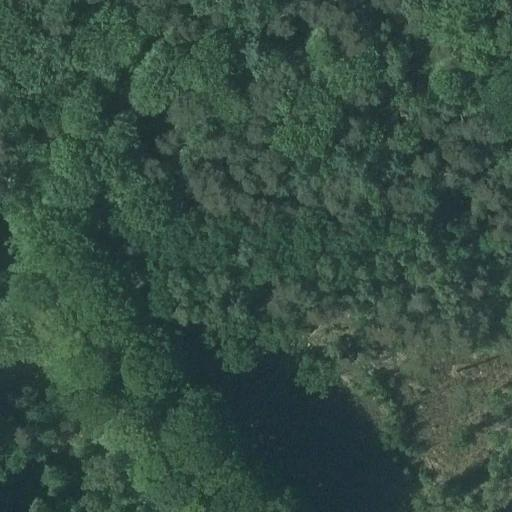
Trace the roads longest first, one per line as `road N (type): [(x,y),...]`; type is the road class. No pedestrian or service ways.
road 1 (unknown): [(511,281),(391,286),(337,305),(268,393),(184,456)]
road 2 (unknown): [(0,218),(227,511)]
